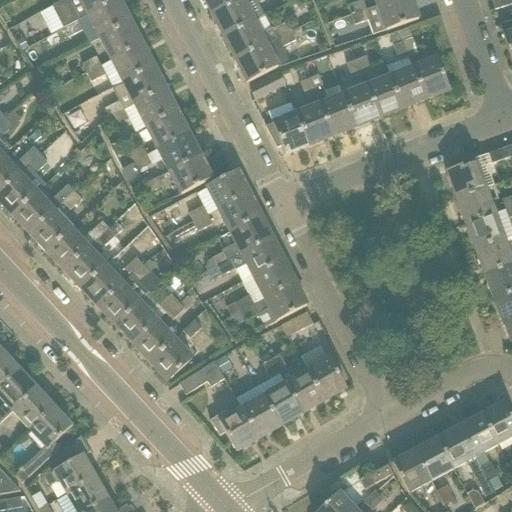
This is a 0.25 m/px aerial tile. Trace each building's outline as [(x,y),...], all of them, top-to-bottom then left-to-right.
[(35,12),(27,0),(16,0),(5,7),(15,23),(35,12)] [(88,18),(119,1),(117,0),(67,0),(52,8),(64,30),(78,23),(78,22),(88,18)] [(203,0),(212,17),(243,2),(246,0),(203,0)] [(255,24),(248,10),(269,0),(246,0),(243,2),(212,17),(224,40),(255,24)] [(410,0),(400,0),(377,8),(386,33),(418,22),(410,0)] [(511,5),(511,0),(490,0),(495,12),(511,5)] [(130,24),(119,1),(88,18),(100,40),(130,24)] [(351,17),(366,12),(363,3),(348,8),(351,17)] [(370,21),(366,12),(351,17),(355,26),(370,21)] [(78,23),(64,30),(68,39),(83,32),(78,23)] [(511,65),(511,23),(500,27),(511,65)] [(142,46),(130,24),(100,40),(111,62),(142,46)] [(272,31),(273,32),(262,38),(255,24),(224,40),(235,62),(266,46),(266,47),(277,41),(277,40),(291,33),(286,24),(272,31)] [(402,44),(408,59),(418,55),(409,31),(399,34),(403,43),(402,44)] [(277,40),(277,41),(281,49),(295,42),(291,33),(277,40)] [(393,47),(402,44),(403,43),(399,34),(399,33),(389,37),(393,47)] [(28,49),(23,40),(17,43),(22,52),(28,49)] [(408,59),(402,44),(393,47),(399,62),(408,59)] [(123,85),(154,69),(142,46),(111,62),(123,85)] [(235,62),(247,85),(278,69),(266,47),(266,46),(235,62)] [(87,75),(101,68),(96,59),(83,66),(87,75)] [(360,78),(371,73),(365,59),(355,63),(360,78)] [(449,92),(437,60),(413,70),(425,102),(449,92)] [(352,81),(360,78),(355,63),(346,66),(352,81)] [(105,77),(101,68),(87,75),(91,84),(105,77)] [(110,119),(124,112),(134,107),(165,91),(154,69),(123,85),(113,90),(120,103),(106,111),(110,119)] [(389,79),(402,111),(425,102),(413,70),(389,79)] [(250,90),(250,91),(255,102),(284,87),(278,76),(250,90)] [(319,107),(332,139),(355,129),(343,98),(342,98),(338,88),(325,93),(319,77),(310,81),(315,95),(319,107)] [(377,121),(402,111),(389,79),(365,89),(377,121)] [(306,100),(315,95),(310,81),(300,85),(306,100)] [(343,98),(355,129),(377,121),(365,89),(343,98)] [(146,129),(177,114),(165,91),(134,107),(146,129)] [(268,114),(272,126),(266,128),(277,151),(282,149),(285,157),(309,148),(296,116),(294,117),(290,106),(268,114)] [(332,139),(319,107),(296,116),(309,148),(332,139)] [(129,121),(124,112),(110,119),(115,128),(129,121)] [(6,121),(13,128),(20,121),(13,114),(6,121)] [(188,136),(177,114),(146,129),(157,152),(188,136)] [(6,121),(0,126),(0,161),(2,159),(12,149),(1,139),(13,128),(6,121)] [(188,136),(157,152),(169,174),(200,158),(188,136)] [(511,146),(495,153),(498,162),(499,163),(510,159),(511,164),(511,146)] [(133,164),(147,157),(143,148),(129,155),(133,164)] [(12,169),(2,159),(0,161),(0,194),(19,177),(29,169),(28,169),(40,158),(40,157),(41,157),(33,149),(12,169)] [(152,166),(147,157),(133,164),(138,173),(152,166)] [(28,169),(29,169),(35,176),(47,164),(40,158),(28,169)] [(181,197),(211,181),(200,158),(169,174),(181,197)] [(475,164),(447,175),(456,201),(485,190),(475,164)] [(249,197),(237,173),(207,189),(219,212),(249,197)] [(0,205),(12,218),(36,195),(19,177),(0,194),(0,205)] [(149,195),(163,188),(159,179),(145,186),(149,195)] [(47,206),(36,195),(12,218),(29,236),(53,214),(54,214),(62,206),(62,205),(75,194),(68,186),(47,206)] [(465,225),(494,215),(485,190),(456,201),(465,225)] [(81,201),(75,194),(62,205),(62,206),(70,212),(81,201)] [(230,234),(260,219),(249,197),(219,212),(230,234)] [(505,211),(511,208),(511,198),(502,202),(505,211)] [(194,224),(208,217),(203,208),(189,216),(194,224)] [(46,254),(70,232),(54,214),(53,214),(29,236),(46,254)] [(475,252),(503,241),(494,215),(465,225),(475,252)] [(213,226),(208,217),(194,224),(198,234),(213,226)] [(230,234),(236,245),(224,251),(223,254),(212,260),(212,261),(208,263),(206,269),(208,273),(216,269),(272,241),(260,219),(230,234)] [(102,223),(80,242),(70,232),(46,254),(63,273),(109,230),(102,223)] [(105,269),(114,260),(104,250),(122,232),(115,225),(109,230),(63,273),(81,292),(105,269)] [(283,262),(272,241),(216,269),(208,273),(212,283),(235,271),(236,272),(242,284),(283,262)] [(484,276),(511,265),(511,264),(503,241),(475,252),(484,276)] [(194,266),(189,256),(180,261),(185,271),(194,266)] [(125,271),(131,278),(143,267),(137,260),(125,271)] [(294,284),(283,262),(242,284),(249,298),(254,306),(294,284)] [(494,302),(511,295),(511,265),(484,276),(494,302)] [(122,287),(98,310),(115,329),(140,306),(149,296),(140,286),(150,275),(143,267),(131,278),(131,279),(122,287)] [(122,287),(105,269),(81,292),(98,310),(122,287)] [(277,324),(306,308),(294,284),(254,306),(259,315),(270,310),(277,324)] [(509,343),(511,342),(511,295),(494,302),(509,343)] [(166,315),(178,304),(171,297),(159,307),(166,315)] [(235,305),(239,313),(254,306),(249,298),(235,305)] [(185,311),(178,304),(166,315),(173,322),(185,311)] [(132,347),(157,324),(140,306),(115,329),(132,347)] [(254,306),(239,313),(244,323),(259,315),(254,306)] [(313,326),(307,315),(284,327),(290,338),(313,326)] [(190,341),(202,329),(195,322),(183,334),(190,341)] [(149,365),(174,342),(157,324),(132,347),(149,365)] [(149,365),(167,384),(192,361),(174,342),(149,365)] [(266,354),(267,355),(271,362),(276,359),(271,351),(266,354)] [(306,374),(323,403),(346,390),(324,352),(301,366),(306,374)] [(3,354),(0,356),(0,391),(20,372),(3,354)] [(302,416),(323,403),(306,374),(296,380),(290,369),(288,370),(280,357),(271,362),(279,376),(302,416)] [(216,364),(222,374),(233,368),(227,358),(216,364)] [(279,376),(271,362),(263,367),(270,380),(279,376)] [(214,364),(179,386),(186,397),(207,384),(211,389),(224,381),(214,364)] [(12,414),(37,391),(20,372),(0,391),(0,400),(5,406),(0,410),(0,423),(1,424),(12,414)] [(263,399),(280,428),(302,416),(279,376),(270,380),(257,388),(263,399)] [(30,433),(55,409),(37,391),(12,414),(30,433)] [(263,399),(241,411),(258,441),(280,428),(263,399)] [(511,439),(511,420),(504,405),(481,417),(498,447),(511,439)] [(30,433),(40,444),(37,447),(42,452),(21,472),(28,479),(60,449),(55,444),(72,428),(55,409),(30,433)] [(241,411),(234,416),(226,414),(210,422),(219,438),(225,435),(236,454),(258,441),(241,411)] [(459,429),(475,459),(498,447),(481,417),(459,429)] [(437,441),(453,471),(467,464),(486,499),(494,494),(489,484),(481,469),(475,459),(459,429),(437,441)] [(48,490),(58,484),(66,497),(96,480),(84,458),(90,454),(81,438),(70,448),(58,459),(63,468),(42,481),(48,490)] [(414,453),(431,483),(453,471),(437,441),(414,453)] [(414,453),(392,465),(408,495),(431,483),(414,453)] [(481,469),(489,484),(498,479),(491,464),(481,469)] [(388,467),(370,477),(374,486),(393,476),(388,467)] [(0,496),(20,493),(0,472),(0,496)] [(370,477),(360,483),(364,492),(374,486),(370,477)] [(74,511),(90,511),(109,502),(96,480),(66,497),(74,511)] [(444,507),(454,503),(446,488),(437,493),(444,507)] [(375,493),(363,504),(371,511),(373,511),(384,502),(375,493)] [(355,511),(338,494),(319,511),(355,511)] [(5,502),(7,511),(22,509),(21,499),(5,502)] [(475,511),(484,505),(481,501),(472,506),(475,511)] [(62,511),(57,502),(48,507),(38,511),(62,511)] [(130,511),(126,507),(117,511),(114,511),(109,502),(90,511),(130,511)]
